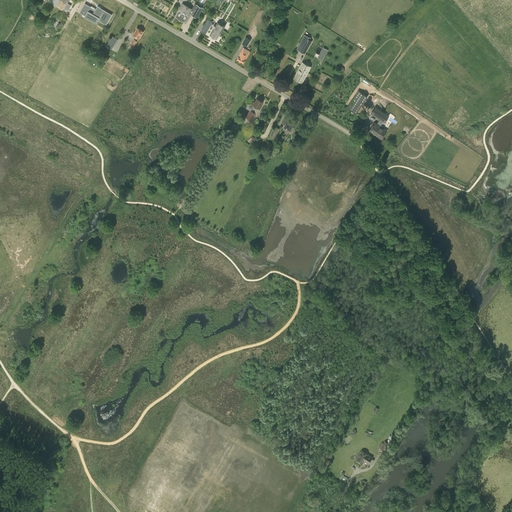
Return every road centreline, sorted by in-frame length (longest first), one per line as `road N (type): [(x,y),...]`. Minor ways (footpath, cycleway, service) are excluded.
road 1 (unclassified): [(353,136),(119,0)]
road 2 (track): [(174,216),(254,80)]
